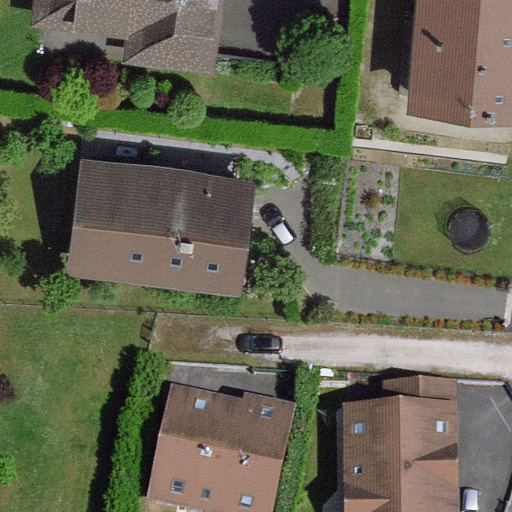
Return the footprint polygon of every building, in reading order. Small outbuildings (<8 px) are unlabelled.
[(43,0),(41,16),(138,28),(135,53),(211,63),(212,51),(218,0),(43,0)] [(511,0),(432,0),(427,94),(511,99),(511,0)] [(249,182),(91,163),(79,262),(238,281),(249,182)] [(453,511),(453,392),(391,393),(392,422),(353,422),(354,511),(453,511)] [(249,422),(178,406),(156,505),(190,511),(270,511),(290,422),(250,413),(249,422)]
